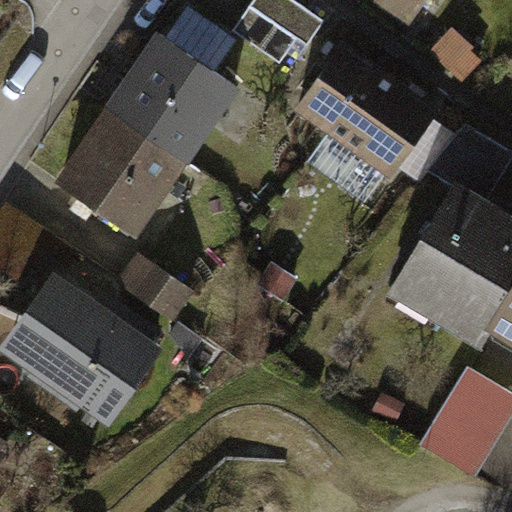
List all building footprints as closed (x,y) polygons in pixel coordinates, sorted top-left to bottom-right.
[(327,25),(289,0),(261,0),(254,10),(299,41),(311,49),(327,25)] [(390,0),(418,17),(428,0),(390,0)] [(299,41),(254,10),(237,35),(282,66),(299,41)] [(167,42),(122,110),(191,155),(235,86),(167,42)] [(435,111),(338,51),(307,101),(404,161),(435,111)] [(122,110),(78,178),(146,223),(191,155),(122,110)] [(488,199),(511,158),(511,148),(468,124),(441,171),(488,199)] [(511,285),(511,220),(461,193),(405,296),(483,338),(511,285)] [(179,323),(202,291),(146,250),(123,283),(179,323)] [(147,335),(61,286),(16,366),(102,415),(147,335)] [(511,308),(500,329),(511,335),(511,308)] [(511,404),(511,396),(470,372),(429,443),(475,470),(511,404)] [(0,472),(17,448),(0,435),(0,472)]
